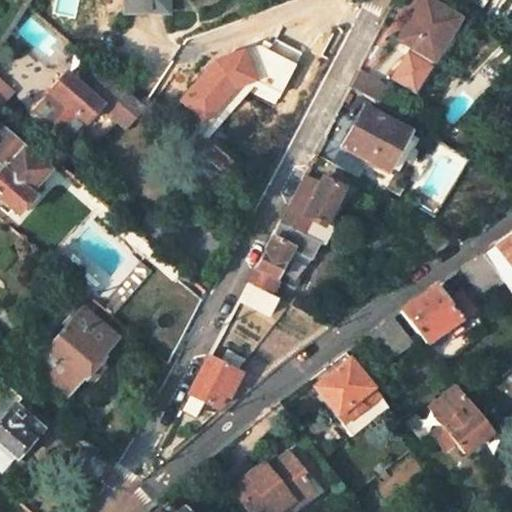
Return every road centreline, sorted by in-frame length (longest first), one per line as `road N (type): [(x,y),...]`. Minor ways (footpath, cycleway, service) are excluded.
road 1 (unclassified): [(377,0),(114,511)]
road 2 (residential): [(122,511),(304,366),(511,221)]
